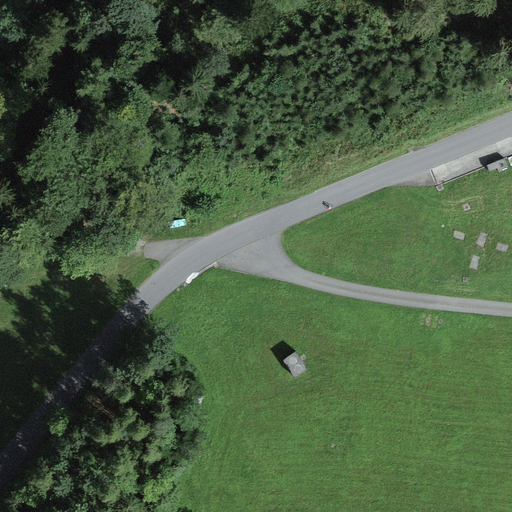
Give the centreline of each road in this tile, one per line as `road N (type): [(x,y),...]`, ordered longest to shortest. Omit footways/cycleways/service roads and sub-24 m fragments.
road 1 (unclassified): [(511,123),(247,238),(153,295),(114,330),(0,468)]
road 2 (track): [(247,238),(271,261),(336,285),(511,304)]
